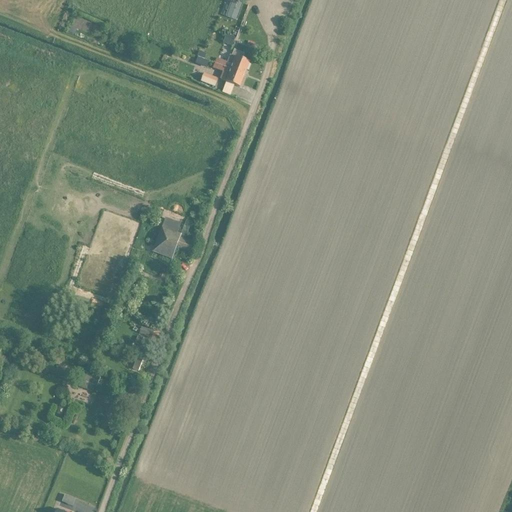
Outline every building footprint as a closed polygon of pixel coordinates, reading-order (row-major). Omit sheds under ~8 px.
[(244,3),(235,0),(232,0),(227,16),(238,20),(244,3)] [(233,46),(236,38),(227,34),(224,43),(233,46)] [(200,50),(198,56),(206,59),(208,54),(200,50)] [(217,58),(215,64),(245,75),(250,64),(243,61),(245,54),(235,50),(233,56),(231,56),(228,62),(217,58)] [(240,87),(245,75),(215,64),(213,68),(223,72),(220,79),(240,87)] [(217,86),(219,79),(204,73),(202,80),(217,86)] [(153,253),(164,256),(173,260),(176,250),(192,256),(196,244),(180,238),(182,234),(163,227),(153,253)] [(142,327),(140,335),(152,338),(154,332),(142,327)] [(149,345),(144,343),(134,369),(139,372),(149,345)] [(44,366),(47,358),(35,354),(33,361),(44,366)] [(96,377),(82,371),(79,379),(98,387),(101,379),(96,377)]
